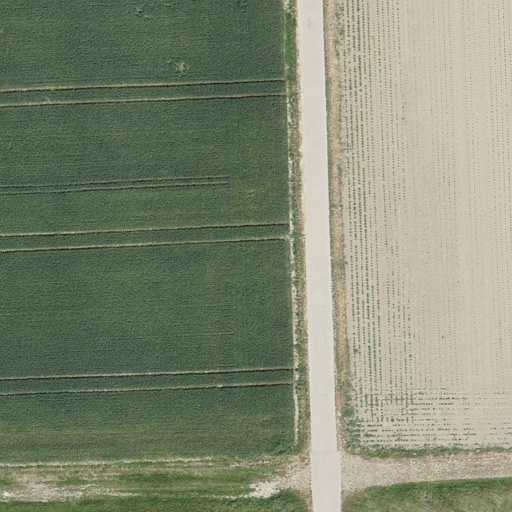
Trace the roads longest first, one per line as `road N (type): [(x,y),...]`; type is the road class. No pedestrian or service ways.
road 1 (track): [(0,494),(236,489),(328,476),(511,469)]
road 2 (track): [(313,0),(329,511)]
